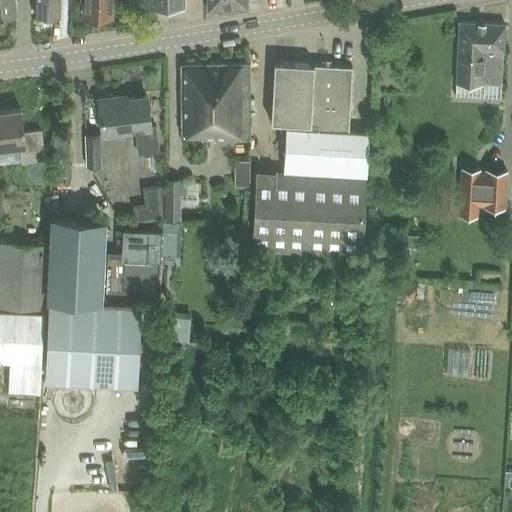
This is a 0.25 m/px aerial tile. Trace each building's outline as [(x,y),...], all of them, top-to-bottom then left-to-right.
[(0,0),(0,14),(17,13),(14,0),(0,0)] [(35,0),(35,14),(59,15),(60,0),(35,0)] [(83,0),(83,17),(88,17),(88,19),(98,19),(98,16),(111,17),(111,1),(114,1),(114,0),(83,0)] [(207,0),(208,10),(246,7),(245,0),(207,0)] [(458,20),(454,81),(480,82),(480,81),(499,82),(501,50),(502,50),(504,23),(458,20)] [(286,122),(348,126),(352,65),(274,61),(271,121),(286,122)] [(205,63),(181,63),(181,134),(201,134),(201,138),(249,137),(249,64),(226,64),(226,62),(205,62),(205,63)] [(98,97),(102,134),(135,129),(138,153),(160,150),(157,125),(150,125),(146,95),(118,98),(117,95),(98,97)] [(0,110),(0,147),(19,144),(21,160),(44,157),(40,129),(22,131),(19,108),(0,110)] [(257,169),(252,248),(361,255),(368,131),(348,130),(348,126),(286,122),(283,171),(257,169)] [(100,165),(99,133),(87,133),(87,165),(100,165)] [(69,159),(69,141),(54,141),(54,159),(69,159)] [(233,158),(232,183),(246,184),(247,159),(233,158)] [(462,167),(459,203),(460,203),(459,213),(479,215),(480,204),(505,206),(508,170),(462,167)] [(54,217),(50,297),(100,299),(103,220),(54,217)] [(108,254),(106,290),(157,293),(160,230),(125,228),(124,255),(108,254)] [(0,241),(0,305),(43,308),(45,244),(0,241)] [(400,328),(425,329),(427,284),(402,283),(400,328)] [(50,297),(46,378),(136,383),(140,301),(100,299),(50,297)] [(40,393),(44,311),(0,309),(0,360),(10,361),(8,391),(40,393)] [(197,363),(219,366),(221,348),(199,345),(197,363)] [(470,352),(471,379),(487,378),(486,352),(470,352)]
